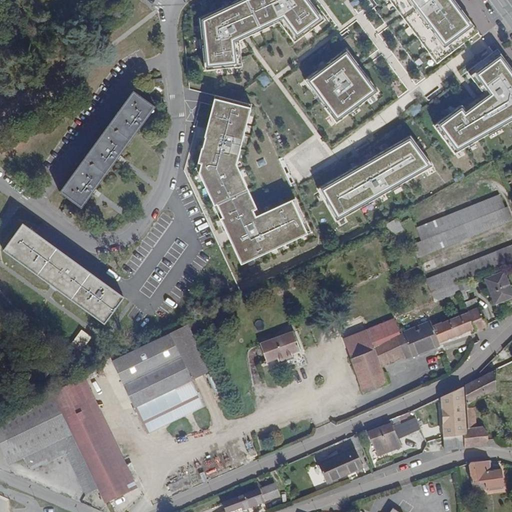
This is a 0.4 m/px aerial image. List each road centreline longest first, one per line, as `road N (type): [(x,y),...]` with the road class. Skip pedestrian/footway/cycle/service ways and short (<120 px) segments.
road 1 (residential): [(511,332),(467,374),(417,401),(162,511)]
road 2 (residential): [(37,211),(92,246),(120,241),(139,225),(162,191),(172,150),(172,59)]
road 3 (residential): [(297,511),(478,450),(511,458)]
road 4 (residential): [(37,211),(128,75),(172,59)]
